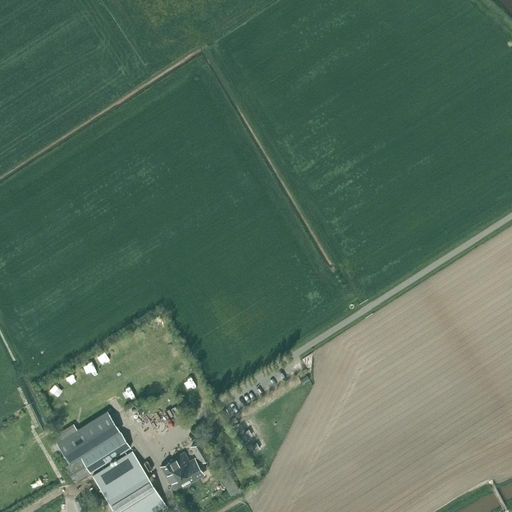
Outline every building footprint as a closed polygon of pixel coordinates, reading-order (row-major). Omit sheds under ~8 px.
[(73,424),(48,439),(56,452),(61,449),(69,462),(120,430),(107,410),(76,429),(73,424)] [(121,432),(82,456),(91,471),(130,447),(121,432)] [(203,473),(197,464),(200,462),(211,456),(201,440),(191,446),(197,457),(187,462),(183,454),(161,468),(175,491),(197,478),(196,477),(203,473)] [(132,450),(93,475),(99,486),(139,462),(132,450)] [(114,511),(152,511),(165,504),(139,462),(113,478),(99,487),(114,511)] [(230,474),(222,478),(231,494),(239,490),(230,474)]
